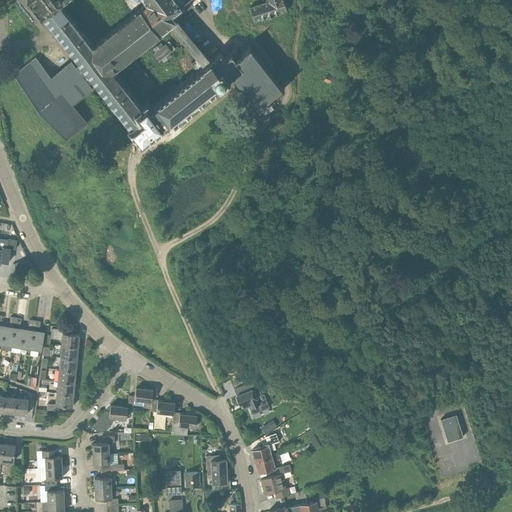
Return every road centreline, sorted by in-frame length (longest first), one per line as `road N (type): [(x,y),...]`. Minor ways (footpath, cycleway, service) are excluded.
road 1 (track): [(223,419),(129,165),(142,146),(158,135),(164,143),(229,90),(224,84)]
road 2 (residential): [(249,511),(227,424),(129,358)]
road 3 (residential): [(0,429),(67,431),(129,358)]
road 4 (residential): [(55,285),(0,165)]
